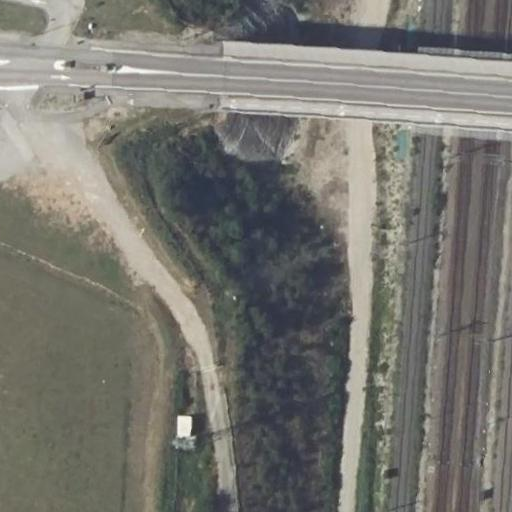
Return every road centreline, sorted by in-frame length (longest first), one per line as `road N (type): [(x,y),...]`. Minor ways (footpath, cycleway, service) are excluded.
road 1 (track): [(342,511),(360,76),(372,0)]
road 2 (track): [(21,123),(80,164),(185,319),(211,386),(227,511)]
road 3 (unclassified): [(164,73),(511,99)]
road 4 (unclassified): [(164,73),(112,58),(0,49)]
road 5 (unclassified): [(0,75),(164,73)]
